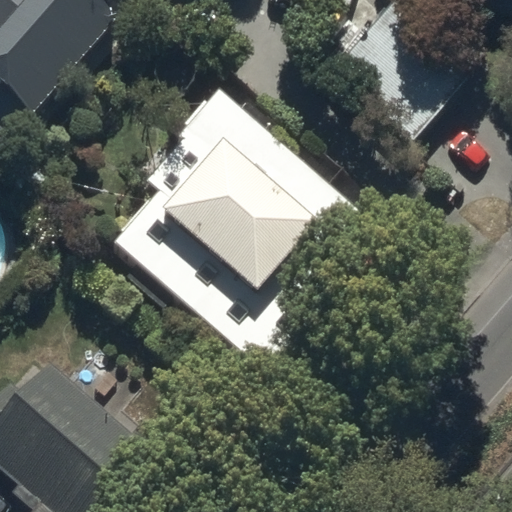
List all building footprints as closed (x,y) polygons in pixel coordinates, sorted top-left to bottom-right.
[(42,0),(41,0),(0,0),(0,166),(3,169),(118,35),(76,0),(42,0)] [(511,0),(432,0),(511,23),(511,0)] [(343,62),(324,83),(411,159),(479,81),(397,9),(366,44),(345,26),(326,48),(343,62)] [(155,199),(105,256),(267,399),(298,364),(264,334),(358,227),(218,103),(142,189),(155,199)] [(130,447),(44,377),(20,407),(8,397),(0,407),(0,492),(24,511),(182,511),(204,486),(141,434),(130,447)]
